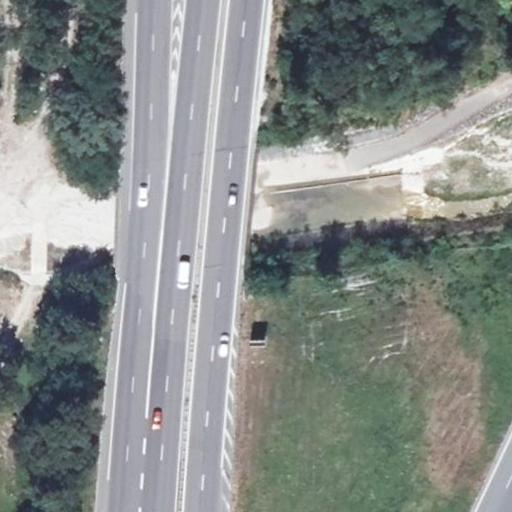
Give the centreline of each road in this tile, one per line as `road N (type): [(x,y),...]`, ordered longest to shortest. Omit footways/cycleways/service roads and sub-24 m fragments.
road 1 (motorway): [(202,511),(246,0)]
road 2 (motorway): [(199,0),(153,303)]
road 3 (motorway): [(153,0),(153,303)]
road 4 (motorway): [(153,303),(138,511)]
